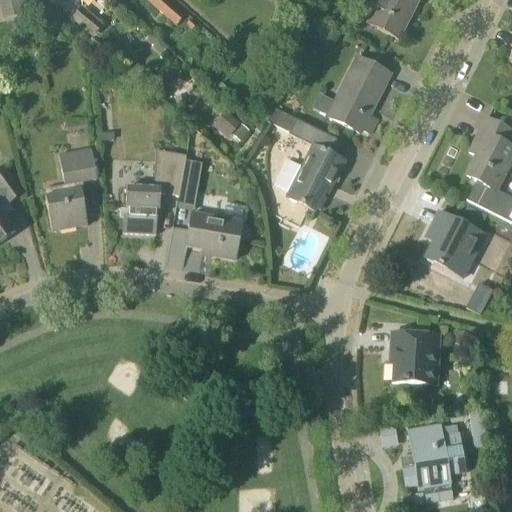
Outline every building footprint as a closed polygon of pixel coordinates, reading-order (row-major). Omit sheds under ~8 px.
[(143,0),(176,28),(184,19),(163,0),(143,0)] [(418,2),(414,0),(380,0),(367,26),(397,42),(418,2)] [(92,39),(102,26),(81,9),(70,22),(92,39)] [(329,28),(323,39),(335,46),(341,35),(329,28)] [(389,76),(357,60),(327,119),(359,135),(361,132),(369,136),(376,122),(368,118),(389,76)] [(376,119),(390,123),(400,91),(386,87),(376,119)] [(298,122),(297,124),(275,112),(268,125),(291,137),(290,138),(311,149),(312,148),(319,133),(298,122)] [(220,135),(228,141),(241,124),(233,117),(220,135)] [(493,192),(502,175),(506,177),(511,165),(511,150),(506,147),(511,135),(511,134),(485,121),(468,154),(475,158),(465,178),(493,192)] [(232,138),(240,144),(249,132),(241,126),(232,138)] [(344,164),(334,159),(312,148),(311,149),(301,169),(286,162),(279,176),(282,192),(288,195),(285,200),(314,215),(325,194),(329,187),(332,188),(344,164)] [(87,228),(83,209),(81,194),(83,193),(82,184),(96,181),(91,151),(58,157),(63,187),(65,187),(66,194),(45,198),(52,235),(87,228)] [(120,219),(123,219),(122,236),(155,238),(156,213),(159,213),(160,196),(178,199),(185,158),(156,154),(154,191),(127,190),(126,212),(121,211),(120,219)] [(21,195),(2,170),(0,171),(0,245),(15,234),(0,213),(0,204),(5,200),(9,205),(21,195)] [(466,208),(460,220),(479,230),(485,218),(466,208)] [(462,281),(470,264),(478,249),(478,250),(484,238),(438,214),(425,240),(433,244),(424,261),(462,281)] [(223,222),(190,216),(184,249),(211,253),(210,258),(234,262),(240,230),(222,227),(223,222)] [(438,354),(438,338),(390,335),(389,356),(389,364),(391,364),(390,366),(393,366),(392,385),(426,387),(436,388),(438,354)] [(455,428),(441,431),(440,428),(406,433),(411,459),(403,460),(405,470),(401,471),(404,490),(416,488),(417,494),(423,493),(425,506),(453,502),(448,477),(465,474),(458,437),(457,437),(455,428)] [(382,431),(383,447),(398,446),(397,430),(382,431)]
